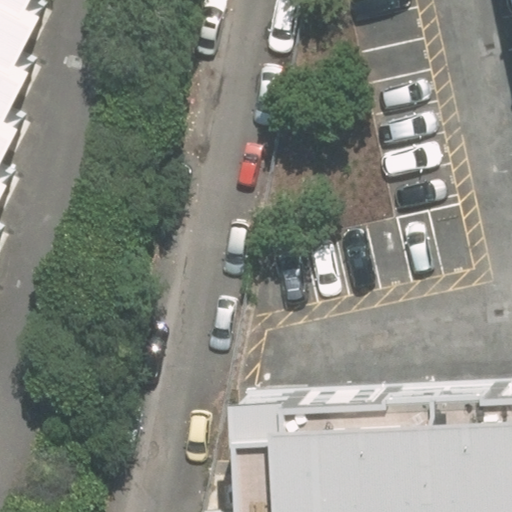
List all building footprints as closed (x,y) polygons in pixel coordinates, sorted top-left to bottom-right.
[(0,0),(0,41),(33,56),(57,7),(44,1),(40,0),(0,0)] [(0,101),(24,112),(48,63),(33,56),(0,41),(0,101)] [(0,162),(14,169),(38,119),(24,112),(0,101),(0,162)] [(0,223),(3,225),(27,175),(14,169),(0,162),(0,223)] [(0,266),(17,232),(3,225),(0,223),(0,266)] [(511,511),(511,374),(262,387),(268,500),(223,503),(223,511),(511,511)]
